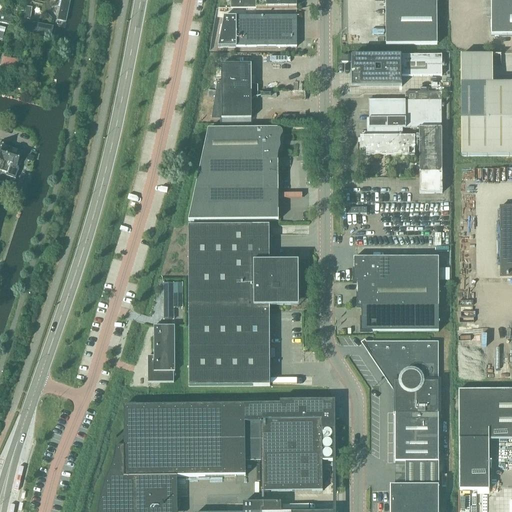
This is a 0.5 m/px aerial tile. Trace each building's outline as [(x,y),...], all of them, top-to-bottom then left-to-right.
[(64,0),(60,24),(69,26),(73,0),(64,0)] [(296,0),(230,0),(231,8),(296,7),(296,0)] [(436,0),(385,0),(385,46),(437,45),(436,0)] [(511,0),(490,0),(491,37),(511,36),(511,0)] [(0,23),(21,29),(23,21),(0,15),(0,23)] [(297,47),(296,17),(224,17),(218,48),(297,47)] [(28,24),(27,31),(54,36),(55,30),(28,24)] [(23,43),(20,55),(27,56),(30,45),(23,43)] [(494,54),(461,54),(462,156),(511,155),(511,83),(494,83),(494,54)] [(351,56),(351,87),(401,87),(401,76),(442,76),(442,56),(351,56)] [(29,77),(30,70),(24,69),(25,62),(3,57),(0,68),(0,70),(6,72),(6,73),(22,76),(23,75),(29,77)] [(221,82),(217,82),(216,91),(218,93),(257,92),(257,86),(251,85),(250,65),(221,65),(221,82)] [(218,93),(216,91),(211,119),(251,119),(251,99),(257,98),(257,92),(218,93)] [(443,178),(441,93),(405,93),(405,101),(369,101),(369,129),(372,129),(372,137),(387,137),(403,137),(403,128),(419,128),(420,178),(443,178)] [(282,138),(282,136),(283,136),(283,135),(283,134),(283,133),(283,132),(282,131),(281,130),(280,129),(279,129),(278,129),(209,129),(189,221),(279,220),(278,156),(281,150),(281,149),(281,148),(281,147),(281,146),(280,145),(280,142),(280,141),(281,140),(281,139),(282,138)] [(388,156),(387,137),(372,137),(360,137),(360,150),(366,150),(366,156),(388,156)] [(403,137),(387,137),(388,156),(409,156),(409,150),(414,150),(414,137),(403,137)] [(0,176),(9,149),(0,145),(0,176)] [(9,149),(0,176),(0,182),(10,186),(12,186),(14,179),(15,179),(18,170),(18,169),(21,159),(20,159),(22,153),(9,149)] [(443,178),(420,178),(420,194),(443,194),(443,178)] [(511,207),(499,208),(500,279),(511,278),(511,207)] [(269,263),(270,235),(270,226),(189,226),(189,386),(270,386),(270,305),(291,305),(294,304),(297,302),(297,299),(297,270),(296,267),(294,264),(291,263),(269,263)] [(438,258),(354,258),(354,283),(358,283),(358,295),(358,308),(361,308),(438,307),(438,295),(438,258)] [(174,283),(164,283),(164,318),(174,318),(174,307),(183,307),(183,291),(174,291),(174,283)] [(438,307),(361,308),(361,332),(370,332),(439,332),(438,307)] [(154,356),(148,356),(148,362),(148,365),(148,379),(148,382),(184,382),(184,326),(163,326),(154,326),(154,333),(154,337),(154,356)] [(395,390),(395,463),(405,463),(405,483),(405,486),(390,486),(389,511),(438,511),(439,463),(439,342),(366,342),(364,343),(395,390)] [(511,390),(457,391),(457,491),(488,491),(487,440),(511,439),(511,390)] [(245,462),(259,462),(261,462),(261,492),(322,492),(322,432),(335,432),(335,401),(280,402),(280,405),(124,406),(124,447),(115,447),(114,451),(114,454),(113,457),(113,460),(112,463),(111,466),(110,469),(109,471),(108,474),(107,477),(106,480),(104,482),(103,486),(102,489),(101,492),(100,495),(100,498),(99,501),(98,504),(98,508),(97,511),(165,511),(165,477),(177,477),(245,476),(245,462)]
